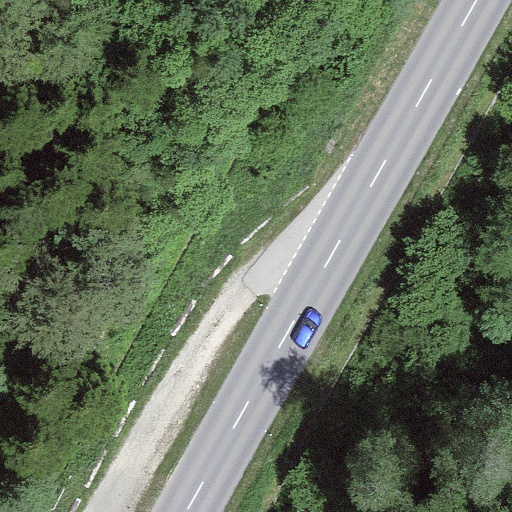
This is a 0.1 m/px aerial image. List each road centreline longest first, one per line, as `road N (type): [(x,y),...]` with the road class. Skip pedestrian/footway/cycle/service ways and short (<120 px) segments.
road 1 (tertiary): [(484,0),(193,511)]
road 2 (track): [(358,220),(255,290),(202,359),(112,511)]
